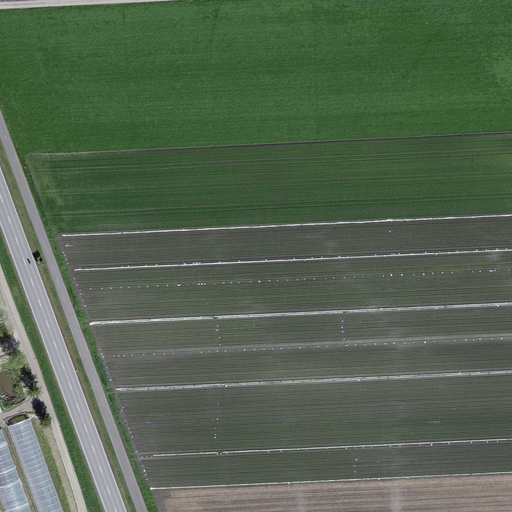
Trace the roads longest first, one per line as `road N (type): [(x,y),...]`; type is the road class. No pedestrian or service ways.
road 1 (track): [(142,511),(0,122)]
road 2 (primary): [(115,511),(0,195)]
road 3 (track): [(82,511),(0,275)]
